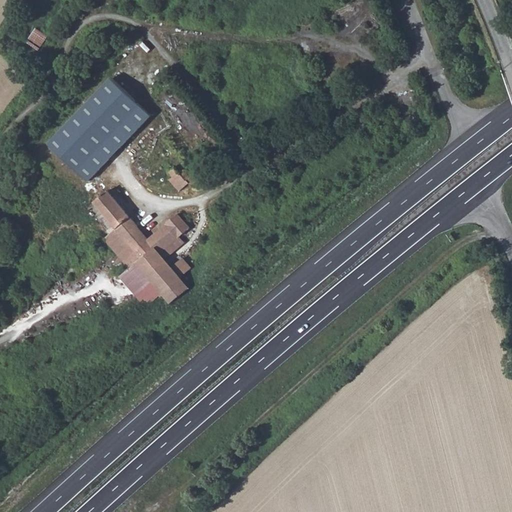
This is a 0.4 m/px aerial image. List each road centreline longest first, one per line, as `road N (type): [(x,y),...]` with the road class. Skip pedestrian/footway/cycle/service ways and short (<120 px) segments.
road 1 (motorway): [(511,116),(220,355),(45,511)]
road 2 (motorway): [(89,511),(511,155)]
road 3 (unclassified): [(200,207),(429,57)]
